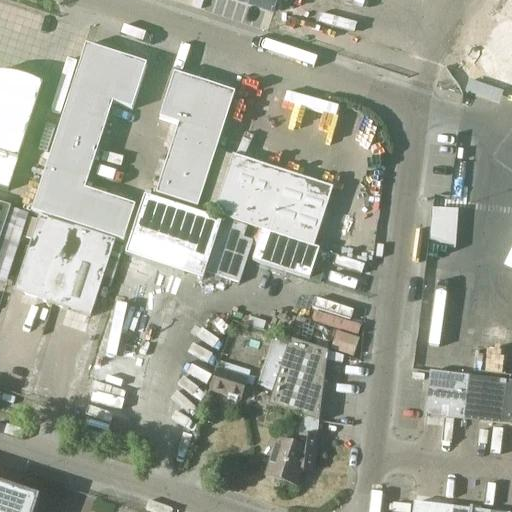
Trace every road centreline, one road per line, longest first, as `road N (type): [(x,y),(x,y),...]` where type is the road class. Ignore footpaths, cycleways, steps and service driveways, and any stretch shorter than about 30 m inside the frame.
road 1 (unclassified): [(364,511),(414,115),(84,0)]
road 2 (unclassified): [(215,511),(0,441)]
